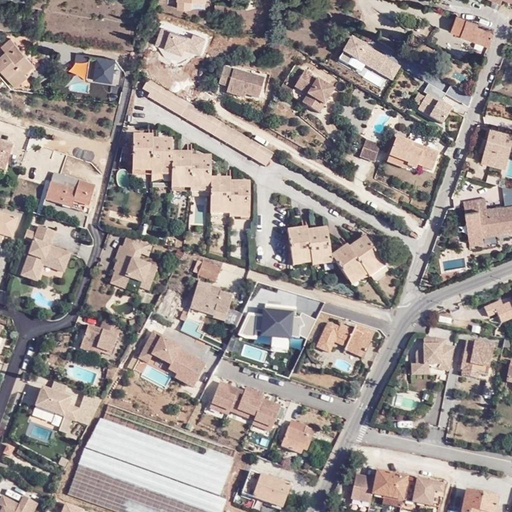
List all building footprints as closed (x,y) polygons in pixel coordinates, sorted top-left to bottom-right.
[(176,0),(176,7),(191,8),(191,0),(176,0)] [(489,46),(493,31),(477,25),(477,23),(471,20),(456,15),(450,30),(461,33),(460,35),(489,46)] [(19,66),(24,72),(34,65),(11,37),(6,41),(10,47),(5,50),(0,55),(0,67),(7,76),(19,66)] [(367,70),(393,81),(401,62),(347,39),(336,64),(364,77),(367,70)] [(10,47),(6,41),(1,45),(5,50),(10,47)] [(7,76),(15,85),(27,75),(24,72),(19,66),(7,76)] [(225,66),(220,83),(227,85),(227,88),(258,97),(264,77),(225,66)] [(319,114),(333,90),(305,73),(297,87),(311,95),(305,106),(319,114)] [(265,163),(273,150),(211,114),(186,100),(147,77),(142,86),(149,91),(147,94),(265,163)] [(410,108),(441,126),(451,109),(440,102),(445,93),(426,82),(410,108)] [(307,96),(303,105),(305,106),(311,95),(297,87),(296,90),(307,96)] [(505,167),(511,139),(511,131),(490,126),(480,160),(505,167)] [(133,134),(132,164),(144,165),(144,171),(151,171),(151,175),(172,175),(172,182),(183,182),(183,188),(190,188),(190,191),(210,192),(210,208),(221,208),(221,214),(230,214),(229,218),(249,218),(249,180),(231,180),(231,177),(210,176),(211,154),(192,155),(192,151),(172,151),(172,138),(153,137),(153,134),(133,134)] [(410,145),(412,141),(396,136),(388,156),(408,164),(407,165),(417,169),(419,165),(431,169),(438,151),(423,146),(421,150),(410,145)] [(360,157),(374,161),(380,145),(366,140),(360,157)] [(423,146),(412,141),(410,145),(421,150),(423,146)] [(0,169),(4,171),(12,146),(0,142),(0,169)] [(408,164),(388,156),(386,162),(406,169),(407,165),(408,164)] [(88,206),(95,185),(54,173),(46,196),(72,205),(71,207),(83,211),(85,205),(88,206)] [(479,196),(477,189),(468,190),(469,197),(479,196)] [(206,225),(205,193),(193,193),(194,225),(206,225)] [(508,227),(508,231),(511,230),(511,204),(487,208),(486,197),(463,200),(465,212),(472,211),(473,218),(466,219),(470,243),(484,241),(483,235),(482,230),(508,227)] [(0,234),(3,235),(12,238),(17,219),(0,213),(0,234)] [(26,229),(23,240),(33,243),(22,277),(38,283),(38,280),(42,270),(59,276),(68,251),(51,245),(56,230),(40,224),(37,233),(26,229)] [(287,229),(292,258),(302,257),(303,264),(312,263),(312,266),(336,263),(348,279),(356,273),(360,279),(367,274),(370,277),(385,266),(365,237),(349,248),(347,245),(331,256),(327,227),(307,229),(307,226),(287,229)] [(139,289),(149,291),(159,263),(151,261),(150,264),(139,260),(141,254),(117,245),(109,265),(113,266),(108,281),(125,287),(128,279),(140,283),(139,289)] [(215,281),(220,267),(203,261),(198,274),(215,281)] [(42,270),(38,280),(42,282),(44,276),(52,279),(50,285),(56,287),(59,276),(42,270)] [(352,285),(360,279),(356,273),(348,279),(352,285)] [(210,294),(212,286),(199,282),(191,308),(216,316),(215,319),(225,322),(233,296),(219,292),(218,296),(210,294)] [(220,289),(212,286),(210,294),(218,296),(219,292),(220,289)] [(510,314),(511,313),(511,291),(505,293),(505,296),(493,301),(491,297),(473,304),(479,317),(487,314),(492,325),(499,322),(511,317),(510,314)] [(293,338),(301,315),(292,313),(292,310),(272,304),(264,329),(293,338)] [(240,315),(237,321),(257,329),(260,322),(240,315)] [(511,321),(511,317),(499,322),(501,326),(511,321)] [(113,358),(124,325),(106,319),(103,330),(90,325),(83,347),(113,358)] [(353,333),(354,330),(341,323),(340,326),(353,333)] [(348,342),(346,347),(344,350),(362,358),(374,334),(356,326),(354,330),(353,333),(340,326),(339,328),(331,324),(329,324),(327,325),(317,347),(329,353),(334,342),(336,336),(348,342)] [(161,338),(152,334),(149,339),(157,344),(160,339),(161,338)] [(334,342),(346,347),(348,342),(336,336),(334,342)] [(416,354),(416,365),(428,365),(429,370),(441,371),(449,371),(453,348),(445,346),(446,340),(436,338),(425,338),(424,339),(424,344),(422,345),(422,350),(419,350),(417,352),(416,354)] [(149,339),(142,352),(151,356),(170,366),(167,370),(176,375),(174,379),(184,384),(186,378),(196,383),(205,366),(178,352),(179,349),(171,345),(160,339),(157,344),(149,339)] [(493,346),(466,341),(460,368),(479,372),(478,374),(487,375),(493,346)] [(151,356),(142,352),(138,360),(147,365),(151,356)] [(429,370),(428,365),(416,365),(411,366),(411,375),(429,375),(429,370)] [(479,372),(460,368),(459,375),(477,379),(478,374),(479,372)] [(439,379),(447,381),(449,371),(441,371),(439,379)] [(186,378),(184,384),(193,389),(196,383),(186,378)] [(495,383),(486,381),(483,395),(492,397),(495,383)] [(231,407),(237,390),(230,387),(229,390),(226,388),(227,386),(219,383),(211,404),(229,411),(231,407)] [(252,391),(245,388),(244,392),(237,390),(231,407),(255,416),(262,399),(263,396),(256,392),(255,395),(251,394),(252,391)] [(77,422),(81,410),(70,406),(72,399),(44,389),(38,407),(77,422)] [(272,427),(280,407),(273,403),(272,406),(269,405),(269,402),(262,399),(255,416),(254,420),(272,427)] [(229,411),(211,404),(209,407),(227,415),(229,411)] [(71,483),(71,489),(115,508),(112,481),(105,482),(98,479),(95,456),(102,459),(107,459),(105,443),(110,445),(111,456),(110,459),(111,467),(117,452),(139,450),(124,443),(135,442),(133,428),(125,425),(112,426),(111,416),(114,415),(113,406),(108,406),(96,433),(92,433),(85,450),(87,473),(77,468),(71,483)] [(255,416),(231,407),(229,411),(254,420),(255,416)] [(272,427),(254,420),(252,424),(271,431),(272,427)] [(300,454),(302,449),(304,445),(307,447),(315,430),(290,421),(281,446),(300,454)] [(147,449),(142,450),(147,470),(173,464),(172,459),(182,457),(180,449),(181,449),(180,444),(168,447),(165,437),(145,442),(147,449)] [(14,456),(18,449),(10,445),(6,452),(14,456)] [(277,480),(282,465),(256,455),(242,493),(282,507),(289,485),(277,480)] [(383,496),(402,500),(407,476),(376,470),(371,494),(383,496)] [(413,479),(409,507),(439,511),(443,483),(413,479)] [(478,511),(479,511),(484,511),(494,511),(498,497),(465,489),(460,511),(462,511),(478,511)] [(0,511),(32,511),(37,503),(23,496),(19,504),(1,496),(0,496),(0,511)] [(401,507),(402,500),(383,496),(382,503),(401,507)]
